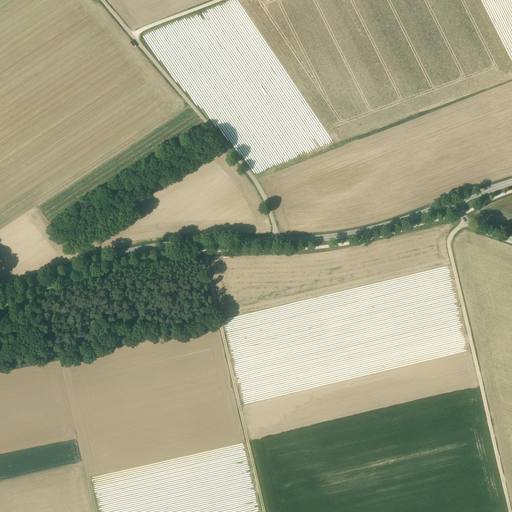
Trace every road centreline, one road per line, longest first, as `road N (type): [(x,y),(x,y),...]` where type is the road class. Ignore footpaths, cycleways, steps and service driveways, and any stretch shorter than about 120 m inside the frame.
road 1 (track): [(509,511),(449,247),(465,220)]
road 2 (unclassified): [(275,240),(256,184),(102,0)]
road 3 (secondary): [(0,297),(136,250),(275,240)]
road 4 (secondary): [(275,240),(367,230),(458,200)]
